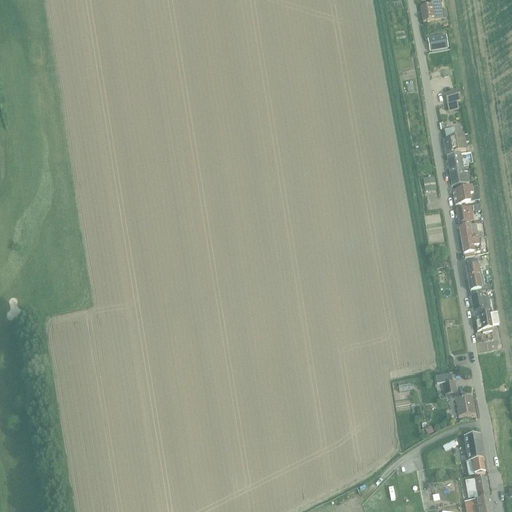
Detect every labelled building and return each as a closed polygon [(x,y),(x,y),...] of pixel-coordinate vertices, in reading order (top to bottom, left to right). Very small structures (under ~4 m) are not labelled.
[(430,0),(431,6),(420,8),(423,22),(440,19),(443,19),(443,18),(447,17),(446,9),(442,10),(440,0),(430,0)] [(445,36),(428,40),(430,51),(448,48),(445,36)] [(444,94),(447,105),(460,102),(458,91),(444,94)] [(443,141),(446,156),(466,153),(464,145),(467,144),(466,137),(463,138),(443,141)] [(446,157),(452,188),(469,185),(467,174),(464,174),(460,155),(446,157)] [(428,175),(428,187),(439,186),(439,175),(428,175)] [(471,189),(452,192),(455,206),(469,204),(469,203),(479,202),(477,189),(471,189)] [(456,210),(455,210),(457,224),(473,221),(472,213),(481,212),(480,206),(476,207),(456,210)] [(458,228),(461,242),(477,239),(482,238),(481,233),(477,233),(475,225),(458,228)] [(477,239),(461,242),(463,255),(464,255),(464,259),(474,257),(473,254),(479,252),(477,239)] [(479,286),(484,285),(483,276),(481,276),(480,276),(479,269),(476,269),(476,268),(465,270),(468,292),(469,292),(469,295),(470,295),(484,292),(484,289),(480,290),(479,286)] [(470,296),(474,318),(488,316),(487,311),(490,311),(487,298),(483,299),(482,294),(481,294),(470,296)] [(503,310),(497,312),(500,326),(507,324),(503,310)] [(494,315),(488,316),(474,318),(476,332),(481,331),(482,334),(491,332),(490,328),(498,326),(496,315),(494,315)] [(471,360),(471,348),(455,348),(455,360),(471,360)] [(442,384),(444,396),(455,394),(453,382),(442,384)] [(454,402),(457,419),(474,416),(471,398),(454,402)] [(429,427),(424,431),(427,436),(433,433),(429,427)] [(482,460),(484,460),(479,435),(463,438),(468,462),(466,462),(468,476),(485,473),(482,460)] [(453,441),(447,444),(451,450),(456,447),(456,446),(457,445),(455,440),(453,441)] [(465,482),(467,494),(473,493),(474,501),(464,503),(465,511),(493,511),(491,498),(475,501),(474,498),(488,496),(485,478),(465,482)] [(448,493),(446,488),(450,487),(448,482),(439,485),(440,488),(432,490),(436,501),(448,497),(447,494),(448,493)]
